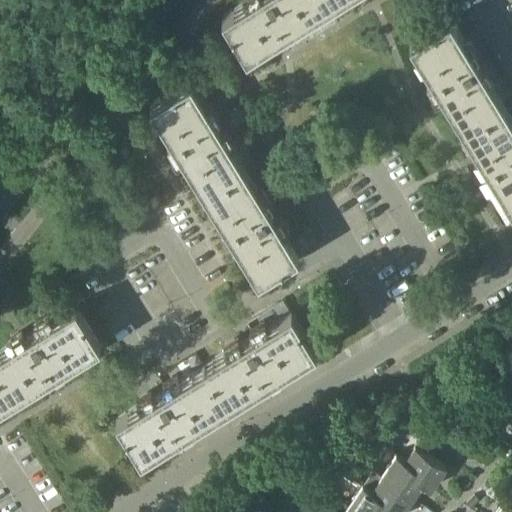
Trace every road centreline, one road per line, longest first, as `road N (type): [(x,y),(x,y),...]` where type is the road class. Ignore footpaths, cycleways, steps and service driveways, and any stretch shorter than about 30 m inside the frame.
road 1 (unclassified): [(168,362),(107,261),(160,229),(220,317),(343,244)]
road 2 (residential): [(175,479),(400,336)]
road 3 (tertiary): [(0,202),(167,0)]
road 4 (unclassified): [(343,244),(313,188),(366,155),(434,265)]
road 5 (residential): [(400,336),(511,275)]
